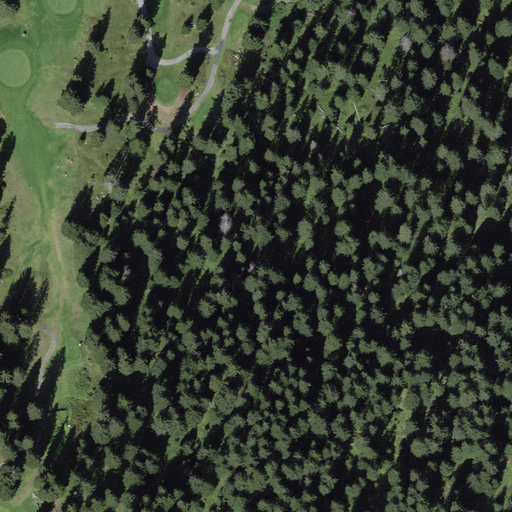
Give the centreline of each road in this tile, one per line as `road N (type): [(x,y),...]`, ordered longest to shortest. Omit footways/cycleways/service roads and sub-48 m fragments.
road 1 (track): [(0,470),(38,444),(39,377),(58,317),(36,143),(60,125),(87,128),(131,116),(156,128),(173,125),(212,79),(238,0)]
road 2 (track): [(219,52),(194,51),(175,62),(154,57),(139,0)]
